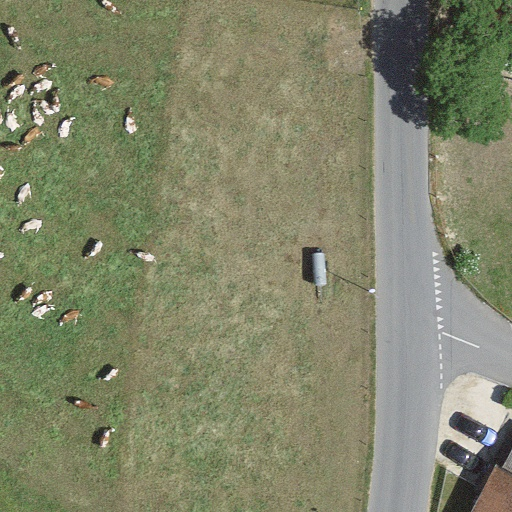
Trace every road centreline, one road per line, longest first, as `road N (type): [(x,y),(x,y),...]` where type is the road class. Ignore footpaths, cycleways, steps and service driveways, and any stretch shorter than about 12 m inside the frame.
road 1 (residential): [(413,313),(407,0)]
road 2 (residential): [(405,511),(413,313)]
